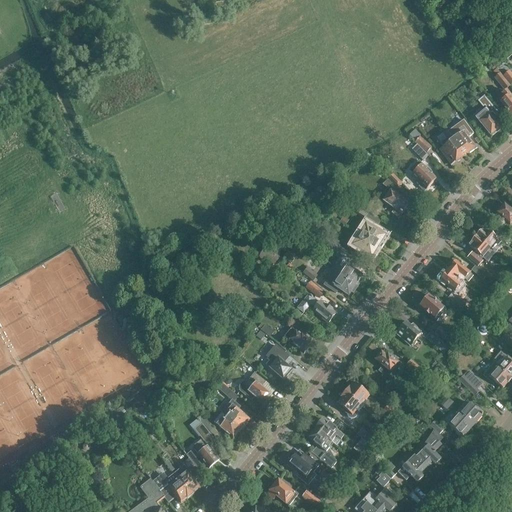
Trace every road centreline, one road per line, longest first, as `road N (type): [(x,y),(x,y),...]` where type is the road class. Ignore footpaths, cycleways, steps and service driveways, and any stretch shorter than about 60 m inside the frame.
road 1 (tertiary): [(210,511),(447,218),(511,151)]
road 2 (residential): [(425,511),(511,417)]
